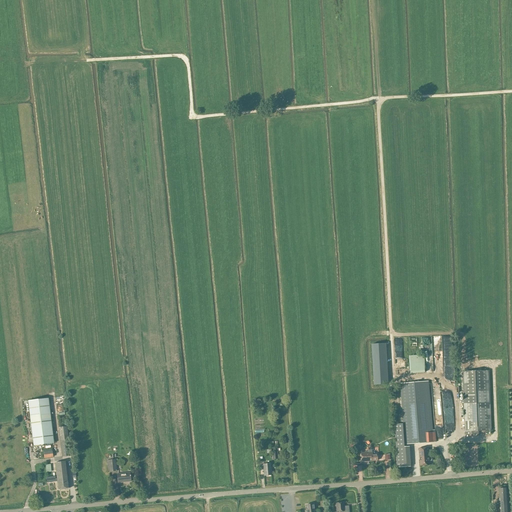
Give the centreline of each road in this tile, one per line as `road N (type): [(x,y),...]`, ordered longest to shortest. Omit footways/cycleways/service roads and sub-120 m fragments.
road 1 (unclassified): [(12,511),(511,471)]
road 2 (track): [(86,60),(186,55),(192,117),(511,91)]
road 3 (track): [(395,382),(377,98)]
